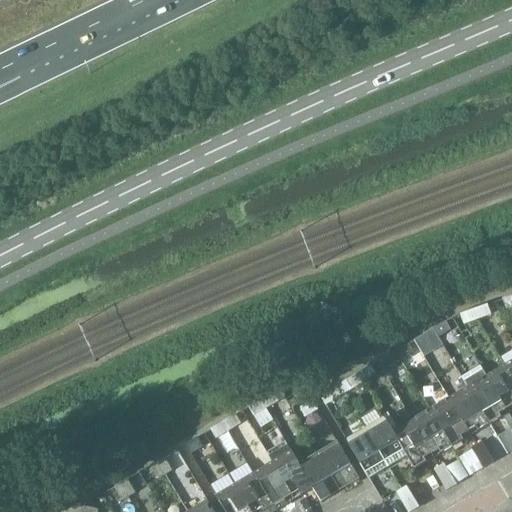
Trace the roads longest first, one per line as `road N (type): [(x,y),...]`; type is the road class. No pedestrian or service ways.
road 1 (secondary): [(0,258),(297,113),(511,23)]
road 2 (motorway): [(0,84),(160,0)]
road 3 (motorway): [(0,68),(150,0)]
